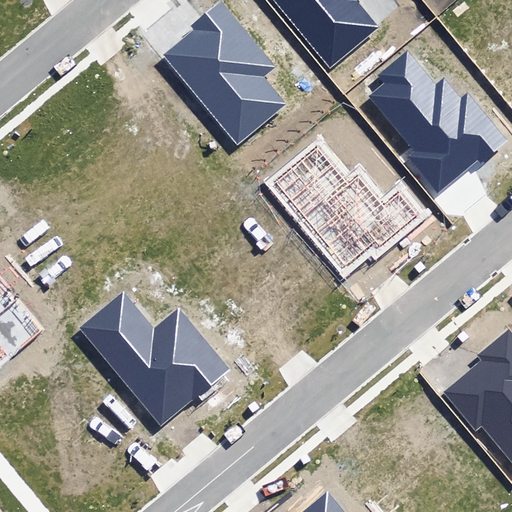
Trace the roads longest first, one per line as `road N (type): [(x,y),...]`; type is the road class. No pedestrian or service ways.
road 1 (residential): [(176,511),(511,231)]
road 2 (residential): [(0,87),(104,0)]
